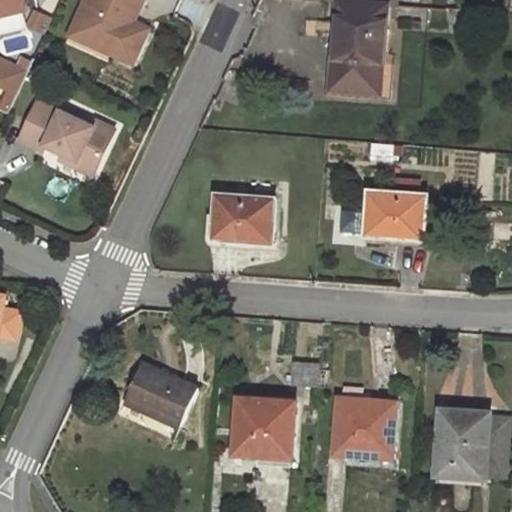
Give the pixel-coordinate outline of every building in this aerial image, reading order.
[(0,0),(0,17),(23,12),(29,10),(25,0),(0,0)] [(131,21),(139,4),(142,6),(144,0),(86,0),(73,30),(97,41),(94,46),(133,64),(143,42),(125,34),(131,21)] [(374,86),(381,3),(336,0),(333,0),(332,20),(324,19),(323,31),(331,32),(328,77),(319,76),(318,93),(383,98),(384,87),(374,86)] [(23,12),(0,17),(0,33),(27,27),(23,12)] [(46,34),(52,20),(39,13),(33,27),(46,34)] [(149,29),(131,21),(125,34),(143,42),(149,29)] [(97,41),(73,30),(70,35),(94,46),(97,41)] [(0,57),(0,123),(3,125),(28,71),(0,57)] [(93,127),(38,101),(20,141),(43,152),(46,145),(64,154),(97,170),(116,130),(96,121),(93,127)] [(392,159),(393,144),(373,142),(371,158),(392,159)] [(97,170),(64,154),(61,160),(95,176),(97,170)] [(425,240),(428,195),(370,191),(367,236),(425,240)] [(274,244),(277,199),(217,194),(214,239),(274,244)] [(22,312),(5,310),(1,336),(18,339),(22,312)] [(320,386),(321,364),(294,362),(292,385),(320,386)] [(199,389),(144,364),(126,402),(182,428),(199,389)] [(293,457),(297,401),(239,397),(235,450),(268,452),(268,455),(293,457)] [(392,465),(397,404),(339,400),(335,453),(367,455),(367,463),(392,465)] [(488,414),(488,407),(447,404),(447,411),(488,414)] [(507,477),(511,420),(490,418),(490,414),(488,414),(447,411),(443,411),(438,475),(486,478),(486,476),(507,477)] [(293,465),(293,457),(268,455),(267,464),(293,465)]
